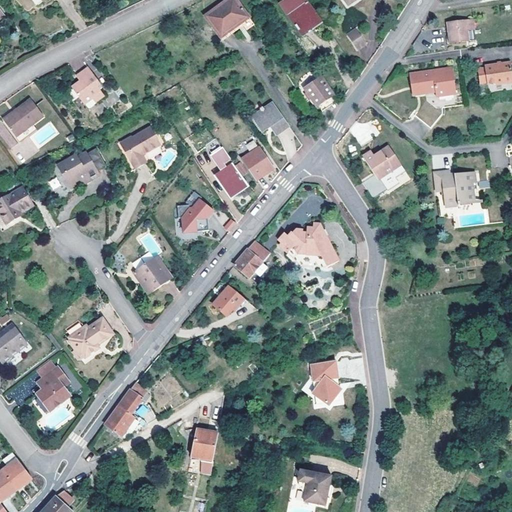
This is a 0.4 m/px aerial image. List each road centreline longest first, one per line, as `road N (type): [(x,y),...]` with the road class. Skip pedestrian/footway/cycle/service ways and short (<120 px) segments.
road 1 (residential): [(316,153),(376,245),(368,309),(382,414),(368,511)]
road 2 (tertiary): [(148,348),(316,153)]
road 3 (residential): [(174,0),(0,90)]
road 4 (tertiary): [(316,153),(423,0)]
road 5 (residential): [(148,348),(66,223)]
road 6 (track): [(222,387),(109,455)]
